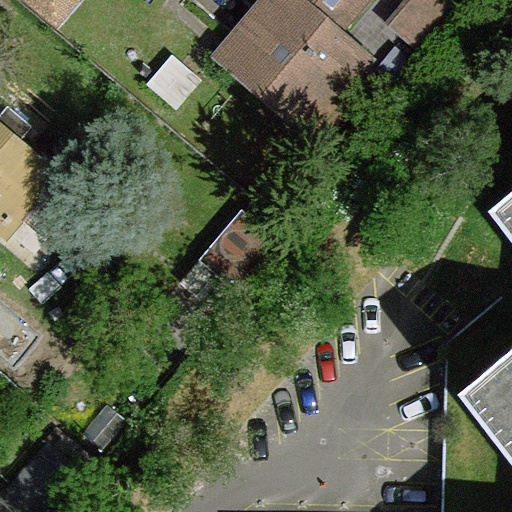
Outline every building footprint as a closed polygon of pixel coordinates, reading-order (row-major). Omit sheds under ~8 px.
[(32,0),(57,21),(75,0),(32,0)] [(275,0),(225,59),(316,138),(355,93),(345,86),(364,59),(337,34),(366,0),(275,0)] [(418,0),(403,19),(428,40),(462,0),(418,0)] [(54,178),(0,131),(0,223),(8,231),(54,178)] [(511,433),(511,355),(474,387),(511,433)] [(72,511),(97,484),(52,446),(3,505),(11,511),(72,511)]
